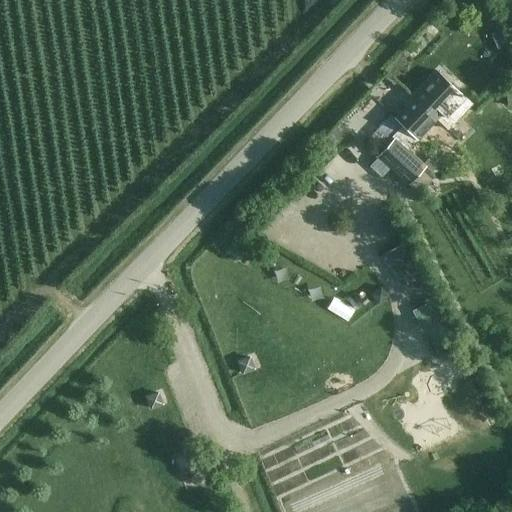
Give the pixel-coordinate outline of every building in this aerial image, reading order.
[(438,71),(394,117),(405,127),(394,138),(407,149),(417,139),(436,119),(446,129),(454,121),(471,103),(438,71)] [(325,136),(335,146),(350,131),(340,121),(325,136)] [(394,138),(377,156),(407,184),(425,166),(421,162),(407,149),(394,138)] [(427,156),(421,162),(425,166),(430,171),(436,164),(427,156)] [(429,192),(446,236),(475,225),(458,181),(429,192)] [(388,209),(377,214),(389,235),(399,229),(388,209)] [(405,241),(384,252),(394,270),(399,267),(406,281),(422,272),(405,241)] [(380,285),(370,293),(378,303),(388,295),(380,285)]
